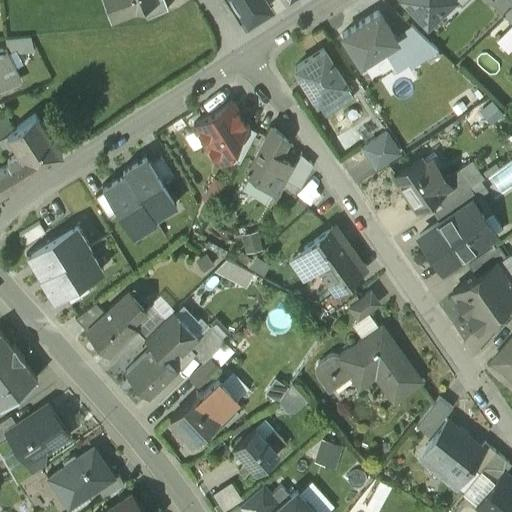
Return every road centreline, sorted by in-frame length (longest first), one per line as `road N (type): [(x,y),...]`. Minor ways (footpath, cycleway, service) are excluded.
road 1 (residential): [(511,427),(249,59)]
road 2 (residential): [(249,59),(145,120),(0,224)]
road 3 (residential): [(193,511),(0,288)]
